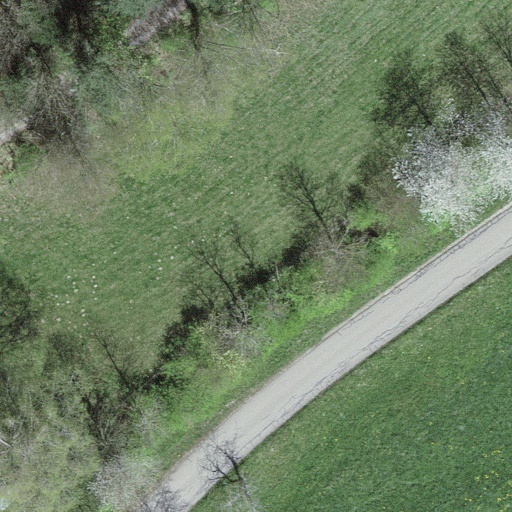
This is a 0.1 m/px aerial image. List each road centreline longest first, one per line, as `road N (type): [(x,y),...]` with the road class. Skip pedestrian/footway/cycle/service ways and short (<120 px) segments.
road 1 (tertiary): [(511,229),(263,412),(161,511)]
road 2 (track): [(177,0),(129,44),(0,131)]
